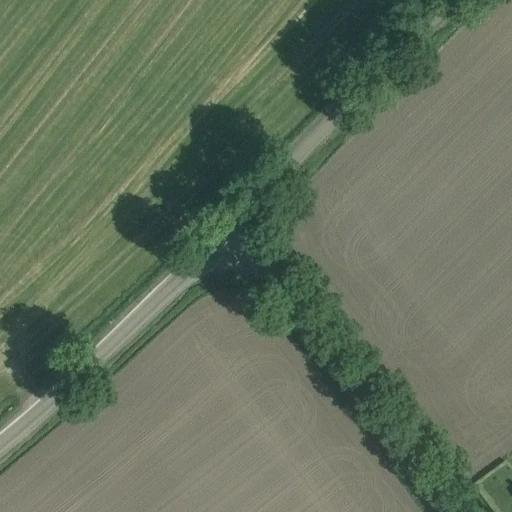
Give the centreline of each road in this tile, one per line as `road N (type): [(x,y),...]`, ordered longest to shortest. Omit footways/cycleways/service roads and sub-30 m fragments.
road 1 (unclassified): [(479,511),(249,210)]
road 2 (unclassified): [(0,446),(249,210)]
road 3 (unclassified): [(249,210),(457,0)]
